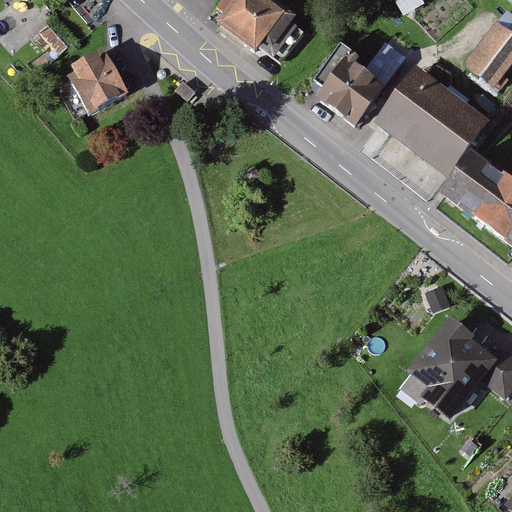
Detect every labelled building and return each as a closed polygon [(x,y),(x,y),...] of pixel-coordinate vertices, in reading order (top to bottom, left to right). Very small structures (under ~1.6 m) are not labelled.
[(253,0),(237,0),(216,26),(249,52),(258,41),(283,61),(301,38),(253,0)] [(511,14),(508,11),(498,23),(511,33),(511,14)] [(467,67),(494,88),(511,64),(511,33),(498,23),(497,22),(466,62),(467,67)] [(75,72),(67,76),(88,112),(127,90),(106,54),(100,57),(97,51),(71,66),(75,72)] [(317,102),(351,127),(376,93),(343,68),(317,102)] [(379,122),(441,175),(481,128),(419,75),(379,122)] [(442,199),(511,254),(511,191),(473,160),(442,199)] [(425,401),(450,421),(481,381),(499,360),(494,356),(473,339),(475,336),(450,317),(407,371),(412,375),(428,388),(420,397),(425,401)] [(481,381),(506,400),(511,392),(511,357),(500,348),(494,356),(499,360),(481,381)] [(420,397),(428,388),(412,375),(401,390),(421,406),(425,401),(420,397)]
